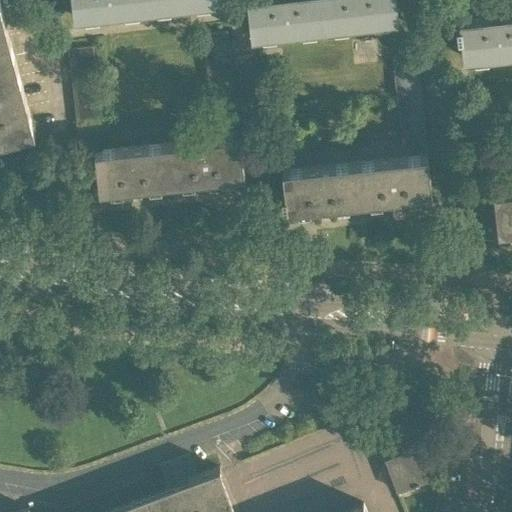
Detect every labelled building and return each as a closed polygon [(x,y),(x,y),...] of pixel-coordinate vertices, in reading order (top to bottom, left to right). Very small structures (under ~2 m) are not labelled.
[(146,0),(73,0),(75,16),(147,8),(146,0)] [(248,0),(252,35),(324,27),(321,0),(248,0)] [(394,0),(321,0),(324,27),(397,19),(394,0)] [(0,67),(16,64),(0,5),(0,67)] [(511,51),(511,13),(460,20),(460,24),(456,24),(458,36),(462,35),(464,57),(511,51)] [(228,43),(227,31),(202,34),(203,46),(228,43)] [(205,59),(230,56),(228,43),(203,46),(205,59)] [(92,45),(68,48),(69,61),(94,59),(92,45)] [(419,66),(417,54),(392,57),(394,69),(419,66)] [(205,59),(206,71),(231,68),(230,56),(205,59)] [(95,71),(94,59),(69,61),(71,74),(95,71)] [(0,143),(34,134),(16,64),(0,67),(0,143)] [(420,79),(419,66),(394,69),(395,82),(420,79)] [(208,84),(233,81),(231,68),(206,71),(208,84)] [(97,83),(95,71),(71,74),(72,86),(97,83)] [(420,79),(395,82),(397,94),(421,91),(420,79)] [(208,84),(209,97),(234,94),(233,81),(208,84)] [(74,99),(98,96),(97,83),(72,86),(74,99)] [(423,104),(421,91),(397,94),(398,107),(423,104)] [(210,109),(236,106),(234,94),(209,97),(210,109)] [(74,99),(75,111),(100,108),(98,96),(74,99)] [(423,104),(398,107),(399,119),(424,117),(423,104)] [(212,122),(237,119),(236,106),(210,109),(212,122)] [(76,123),(101,121),(100,108),(75,111),(76,123)] [(426,129),(424,117),(399,119),(401,132),(426,129)] [(76,123),(78,136),(102,133),(101,121),(76,123)] [(402,145),(427,142),(426,129),(401,132),(402,145)] [(241,135),(168,143),(172,183),(245,174),(241,135)] [(172,183),(168,143),(95,151),(99,191),(172,183)] [(428,154),(355,162),(360,202),(433,194),(428,154)] [(287,210),(360,202),(355,162),(282,170),(285,195),(281,195),(283,207),(286,207),(287,210)] [(498,232),(511,230),(511,190),(493,192),(498,232)] [(385,458),(397,490),(427,479),(421,464),(434,459),(429,443),(415,448),(415,446),(385,458)] [(177,489),(175,485),(104,511),(27,511),(26,510),(29,509),(28,507),(13,511),(366,511),(363,503),(338,511),(236,511),(219,466),(187,478),(189,485),(182,487),(177,489)]
